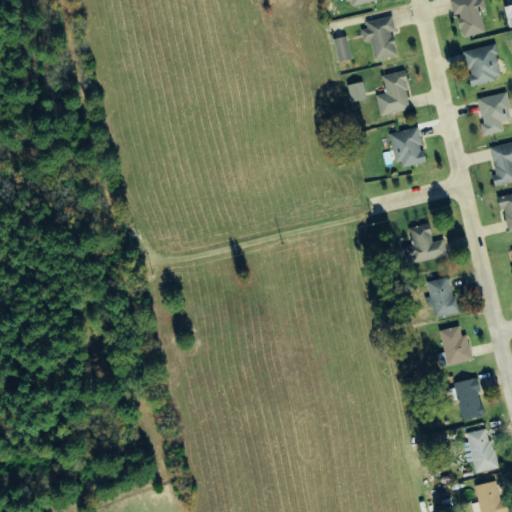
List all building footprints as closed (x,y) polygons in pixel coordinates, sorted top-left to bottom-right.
[(464,38),(487,34),(483,12),(485,12),(482,0),(455,0),(452,1),(455,16),(460,16),(464,38)] [(369,23),(370,30),(364,31),(367,43),(373,41),(377,62),(400,57),(395,33),(398,32),(395,17),(369,23)] [(342,63),(354,60),(348,37),(336,41),(342,63)] [(466,52),(473,86),(504,80),(497,45),(466,52)] [(379,96),(384,117),(415,109),(406,71),(384,77),(388,94),(379,96)] [(369,100),(366,83),(350,86),(353,103),(369,100)] [(480,100),(486,124),(483,125),(486,137),(506,132),(504,124),(511,121),(511,106),(509,93),(480,100)] [(402,170),(430,162),(420,127),(392,135),(402,170)] [(511,183),(511,143),(491,148),(499,186),(511,183)] [(511,233),(511,195),(503,198),(511,234),(511,233)] [(449,256),(446,241),(436,243),(432,224),(410,229),(414,246),(405,248),(408,265),(449,256)] [(464,312),(461,296),(455,297),(452,278),(430,283),(432,298),(427,299),(429,308),(435,306),(437,317),(464,312)] [(469,335),(465,337),(462,327),(442,332),(451,367),(476,361),(469,335)] [(465,422),(487,417),(481,393),(484,392),(481,379),(457,384),(465,422)] [(477,474),(499,469),(490,430),(468,434),(470,443),(465,444),(469,464),(474,463),(477,474)] [(511,511),(511,508),(510,500),(501,502),(498,483),(476,486),(479,504),(473,505),(474,511),(511,511)]
